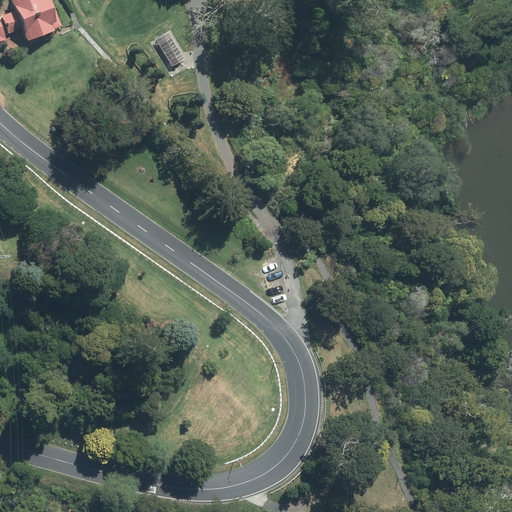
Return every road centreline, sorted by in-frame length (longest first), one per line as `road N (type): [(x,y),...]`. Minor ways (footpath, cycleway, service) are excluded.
road 1 (unclassified): [(0,445),(152,484),(218,489),(261,476),(288,454),(305,395),(295,355),(263,316),(0,121)]
road 2 (track): [(86,467),(146,454),(177,428),(184,389),(179,348),(150,272)]
